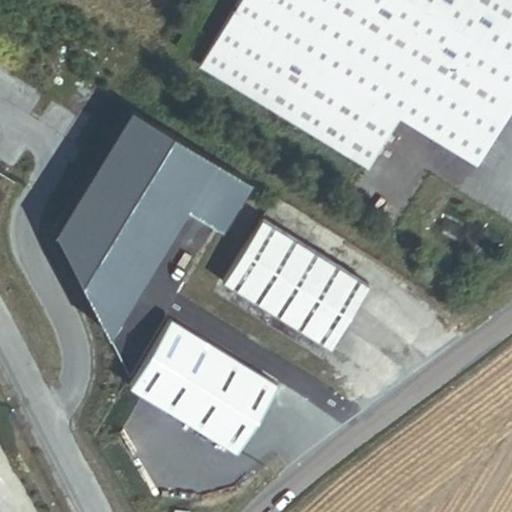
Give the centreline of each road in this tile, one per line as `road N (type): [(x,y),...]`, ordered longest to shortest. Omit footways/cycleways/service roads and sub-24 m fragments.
road 1 (unclassified): [(260,511),(286,483),(511,319)]
road 2 (unclassified): [(88,511),(0,334)]
